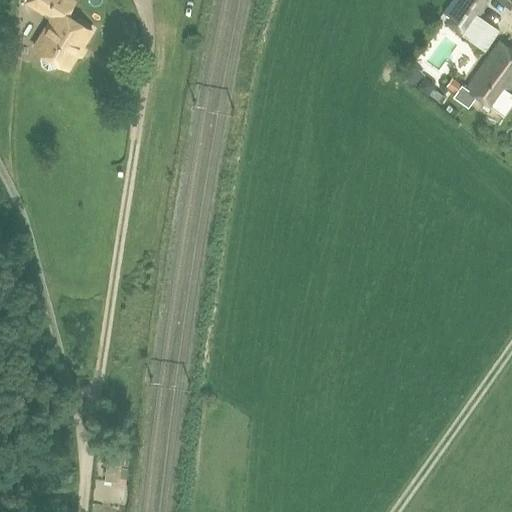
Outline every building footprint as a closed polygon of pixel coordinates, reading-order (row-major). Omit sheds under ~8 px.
[(58,62),(68,69),(91,30),(66,15),(74,2),(69,0),(27,0),(26,2),(52,17),(34,48),(44,54),(41,59),(43,66),(48,69),(54,68),(58,62)] [(451,0),(443,11),(449,15),(446,21),(465,35),(487,7),(485,3),(486,0),(451,0)] [(476,32),(492,40),(498,27),(483,19),(476,32)] [(511,47),(502,40),(467,87),(462,84),(453,96),(468,106),(476,94),(504,114),(511,103),(511,92),(508,90),(511,84),(511,47)] [(410,85),(423,74),(413,61),(399,72),(410,85)]
